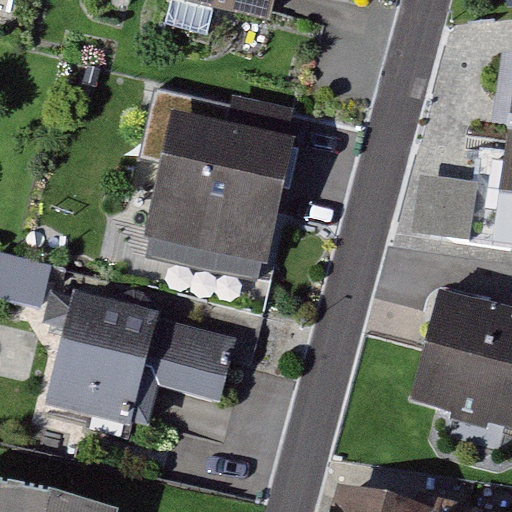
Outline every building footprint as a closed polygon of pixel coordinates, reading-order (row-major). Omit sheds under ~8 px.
[(180,0),(278,28),(286,0),(180,0)] [(235,130),(182,119),(154,251),(196,260),(198,250),(269,265),(302,113),(241,100),(235,130)] [(485,188),(430,179),(421,236),(476,245),(485,188)] [(0,297),(44,306),(52,267),(0,255),(0,297)] [(511,315),(451,301),(439,353),(426,406),(511,426),(511,315)] [(240,338),(94,305),(68,419),(214,452),(240,338)] [(0,511),(68,511),(0,491),(0,511)] [(410,511),(361,500),(358,511),(410,511)]
